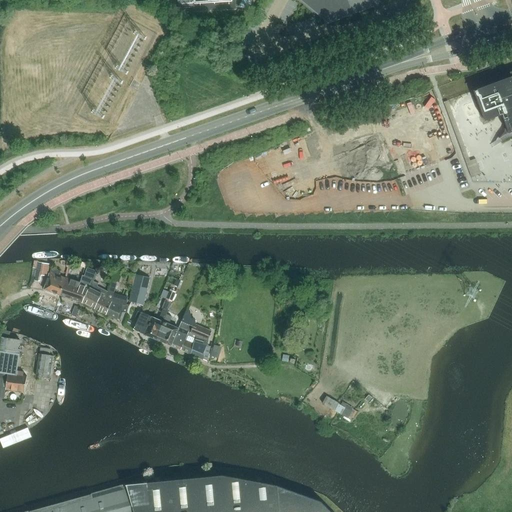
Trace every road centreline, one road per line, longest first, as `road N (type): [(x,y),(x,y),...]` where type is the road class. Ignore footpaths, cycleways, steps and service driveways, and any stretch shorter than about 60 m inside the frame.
road 1 (secondary): [(0,226),(81,174),(374,72)]
road 2 (track): [(0,306),(40,292),(214,368),(287,367)]
road 3 (secondary): [(374,72),(491,42)]
